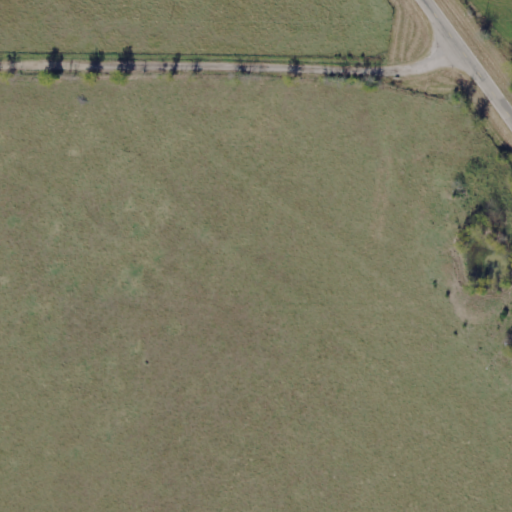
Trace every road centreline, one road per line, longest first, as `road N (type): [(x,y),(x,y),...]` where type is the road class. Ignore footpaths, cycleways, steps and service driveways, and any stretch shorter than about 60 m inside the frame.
road 1 (residential): [(0,68),(391,75),(455,62),(452,40)]
road 2 (tertiary): [(422,0),(511,120)]
